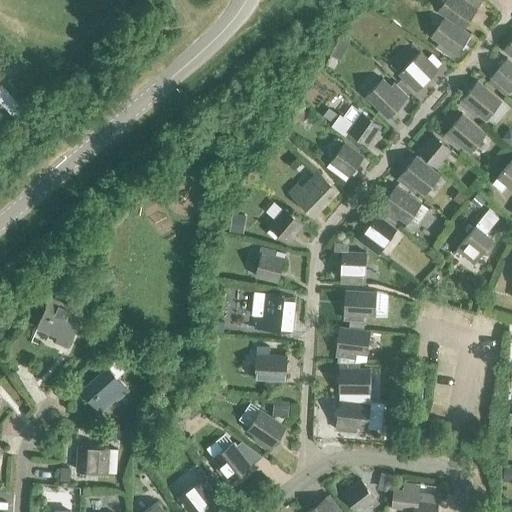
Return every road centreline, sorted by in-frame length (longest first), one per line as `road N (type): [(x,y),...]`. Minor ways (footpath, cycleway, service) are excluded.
road 1 (unclassified): [(306,474),(316,241),(508,10)]
road 2 (residential): [(0,218),(247,0)]
road 3 (residential): [(458,511),(462,489),(441,466),(359,459),(306,474)]
